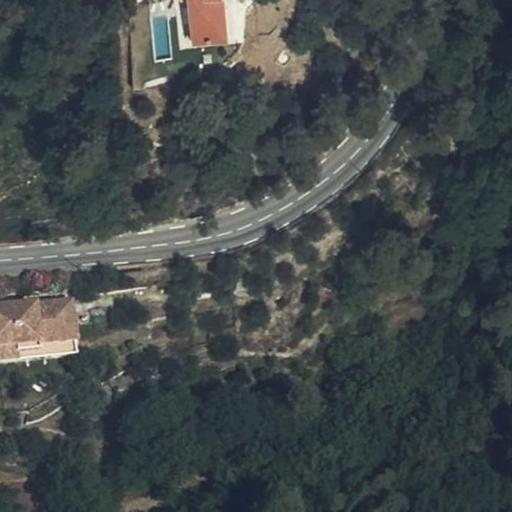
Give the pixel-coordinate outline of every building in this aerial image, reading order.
[(197,0),(203,38),(234,34),(229,0),(197,0)] [(55,311),(74,309),(74,301),(55,302),(55,311)] [(19,354),(44,351),(43,342),(76,340),(74,309),(55,311),(55,302),(24,304),(24,317),(12,317),(11,305),(0,305),(0,344),(18,344),(19,354)] [(24,304),(11,305),(12,317),(24,317),(24,304)] [(0,355),(19,354),(18,344),(0,344),(0,355)]
